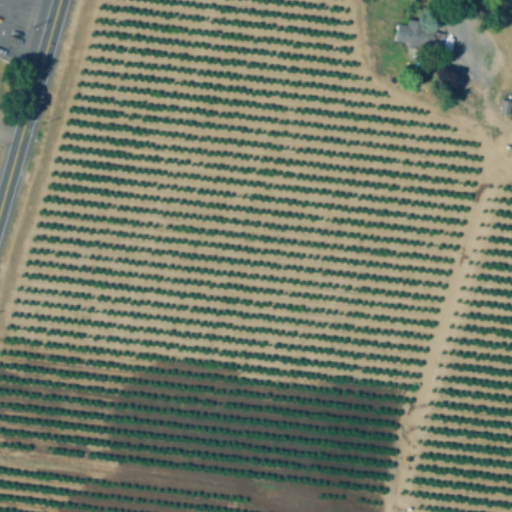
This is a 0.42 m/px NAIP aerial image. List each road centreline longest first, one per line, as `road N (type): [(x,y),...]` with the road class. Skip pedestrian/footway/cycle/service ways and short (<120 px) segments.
road 1 (track): [(383,511),(488,156),(478,81)]
road 2 (secondary): [(58,0),(0,201)]
